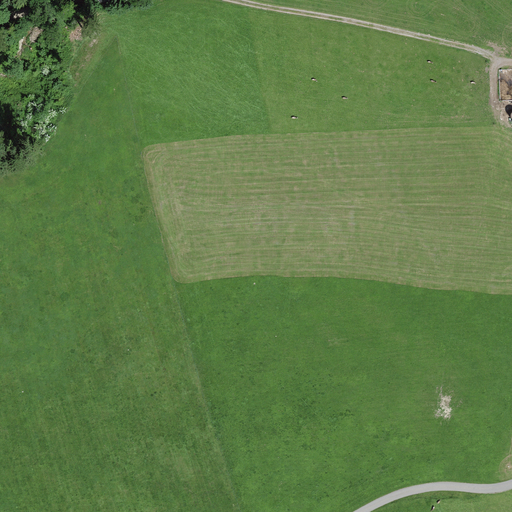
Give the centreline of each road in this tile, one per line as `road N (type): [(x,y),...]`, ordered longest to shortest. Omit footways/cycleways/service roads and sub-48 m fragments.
road 1 (track): [(511,52),(242,0)]
road 2 (unclassified): [(365,511),(426,488),(511,484)]
